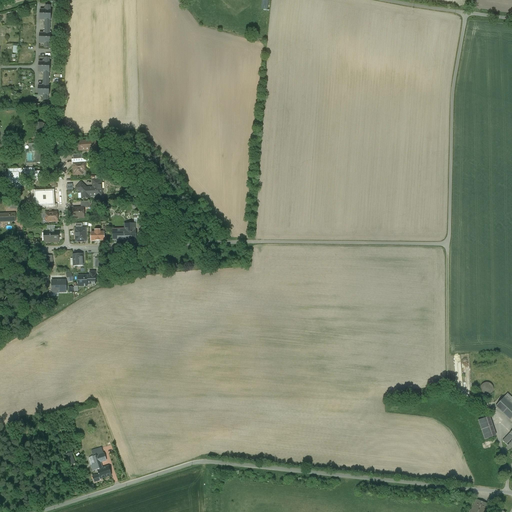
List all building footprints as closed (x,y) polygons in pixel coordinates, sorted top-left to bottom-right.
[(51,6),(45,6),(45,10),(41,10),(40,15),(51,15),(51,10),(51,6)] [(51,15),(40,15),(40,20),(45,20),(45,27),(50,27),(51,20),(51,15)] [(50,27),(45,27),(45,33),(40,33),(40,38),(51,39),(51,33),(50,33),(50,27)] [(51,39),(40,38),(40,43),(45,43),(44,48),(50,48),(50,44),(51,44),(51,39)] [(49,58),(44,58),(44,62),(39,62),(39,67),(50,67),(50,62),(49,62),(49,58)] [(50,67),(39,67),(39,72),(44,72),(44,79),(49,79),(49,72),(50,72),(50,67)] [(49,79),(44,79),(43,85),(38,85),(38,90),(49,90),(49,85),(49,79)] [(49,90),(38,90),(38,96),(43,96),(43,100),(49,100),(49,96),(49,90)] [(96,141),(78,142),(79,151),(90,150),(90,149),(97,149),(96,141)] [(45,151),(41,152),(41,143),(32,144),(29,144),(29,152),(32,152),(36,152),(36,163),(46,163),(45,151)] [(29,152),(25,152),(26,164),(36,163),(36,152),(32,152),(29,152)] [(84,164),(74,164),(74,165),(75,169),(74,169),(75,175),(82,174),(82,171),(85,171),(84,164)] [(35,168),(8,170),(8,173),(9,173),(19,173),(25,173),(26,177),(36,176),(36,172),(35,172),(35,168)] [(19,173),(9,173),(9,174),(10,173),(11,187),(10,187),(10,191),(8,191),(8,196),(13,196),(13,194),(15,194),(15,191),(16,191),(16,188),(20,188),(20,187),(25,186),(25,181),(19,182),(19,173)] [(101,183),(93,183),(94,188),(87,189),(87,188),(86,188),(81,193),(82,193),(82,199),(84,199),(85,199),(90,198),(90,196),(101,196),(101,193),(102,193),(103,192),(103,190),(102,189),(101,183)] [(86,188),(81,184),(77,188),(81,193),(86,188)] [(81,208),(73,209),(74,218),(75,218),(76,219),(78,219),(79,218),(84,218),(84,214),(82,212),(82,208),(81,208)] [(142,214),(141,211),(136,212),(136,217),(135,217),(135,220),(144,219),(143,214),(142,214)] [(14,213),(0,214),(0,221),(15,221),(15,213),(14,213)] [(57,213),(47,213),(47,217),(46,219),(46,220),(47,222),(58,222),(57,213)] [(145,220),(137,220),(137,229),(145,228),(145,220)] [(128,232),(120,232),(120,230),(114,230),(114,240),(136,240),(135,225),(127,225),(128,232)] [(85,229),(76,229),(76,241),(86,241),(85,229)] [(100,230),(95,231),(96,233),(91,233),(92,241),(104,241),(104,233),(100,233),(100,230)] [(58,232),(44,232),(44,243),(58,242),(58,232)] [(82,255),(73,255),(74,266),(83,266),(82,255)] [(78,276),(78,286),(87,286),(87,284),(95,284),(95,272),(90,273),(90,276),(78,276)] [(68,291),(62,292),(64,300),(74,297),(72,293),(71,293),(70,289),(68,290),(68,291)] [(493,392),(494,389),(493,387),(492,385),(489,383),(487,383),(484,383),(482,385),(480,387),(480,390),(480,392),(482,394),(484,396),(487,396),(489,396),(492,394),(493,392)] [(511,404),(504,397),(496,406),(510,420),(511,418),(511,404)] [(490,416),(478,420),(485,439),(496,435),(490,416)] [(511,436),(509,434),(503,441),(508,445),(511,440),(511,436)] [(103,469),(101,463),(96,464),(98,469),(99,474),(101,479),(111,475),(111,476),(111,475),(108,467),(103,469)] [(485,511),(488,504),(475,500),(470,511),(485,511)]
